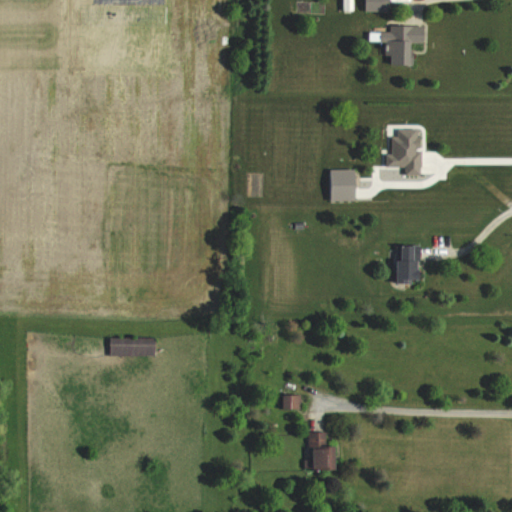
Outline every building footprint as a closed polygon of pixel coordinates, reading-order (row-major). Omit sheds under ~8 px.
[(364,0),(365,11),(393,11),(392,0),(364,0)] [(425,25),(381,25),(381,43),(389,44),(389,65),(413,65),(414,43),(425,43),(425,25)] [(405,174),(422,174),(421,129),(397,129),(397,137),(388,137),(388,167),(405,167),(405,174)] [(330,200),(357,200),(357,169),(330,169),(330,200)] [(395,245),(395,282),(421,282),(421,245),(395,245)] [(110,336),(110,356),(155,356),(155,336),(110,336)] [(300,397),(285,395),(284,407),(299,408),(300,397)] [(325,432),(306,432),(306,470),(337,470),(337,446),(325,446),(325,432)]
